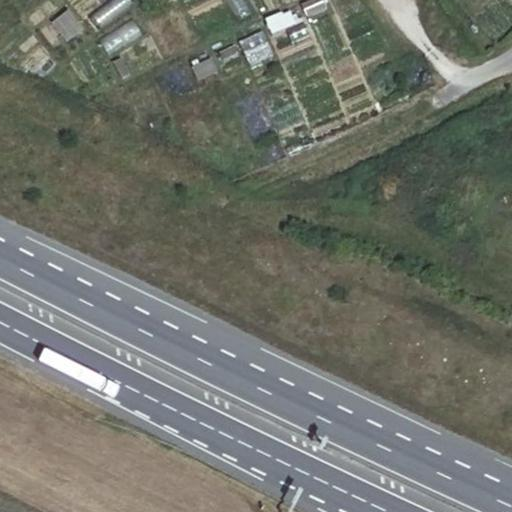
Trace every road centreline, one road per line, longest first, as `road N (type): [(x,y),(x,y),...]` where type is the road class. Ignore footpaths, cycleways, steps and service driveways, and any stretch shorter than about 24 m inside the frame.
road 1 (motorway): [(511,507),(346,434),(0,259)]
road 2 (motorway): [(0,323),(383,511)]
road 3 (residential): [(511,48),(409,116)]
